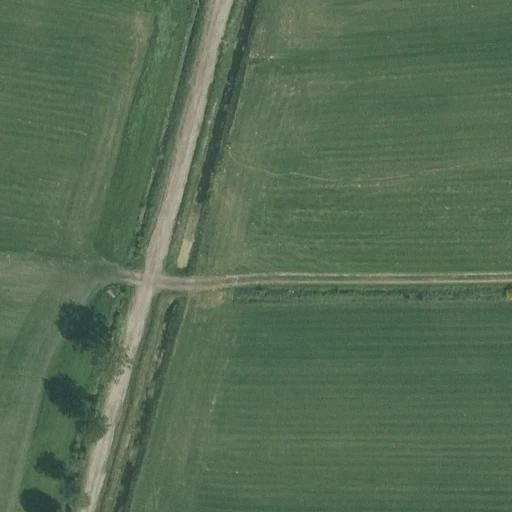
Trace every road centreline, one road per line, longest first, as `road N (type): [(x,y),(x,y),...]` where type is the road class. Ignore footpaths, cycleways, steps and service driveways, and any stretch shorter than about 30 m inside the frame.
road 1 (track): [(218,0),(87,511)]
road 2 (track): [(149,278),(511,275)]
